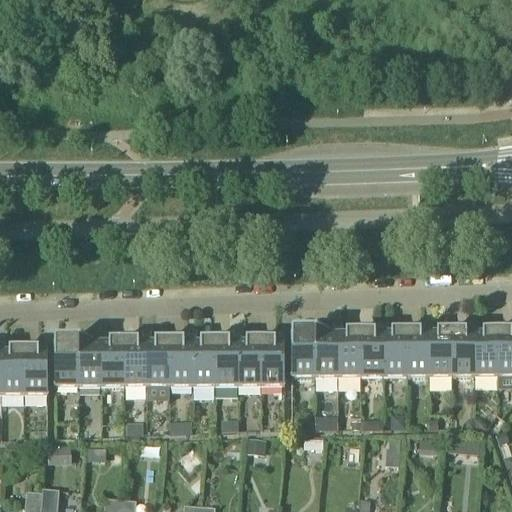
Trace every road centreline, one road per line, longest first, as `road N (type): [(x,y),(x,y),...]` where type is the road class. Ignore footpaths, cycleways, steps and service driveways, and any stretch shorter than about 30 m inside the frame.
road 1 (residential): [(0,317),(511,296)]
road 2 (unclassified): [(19,178),(511,165)]
